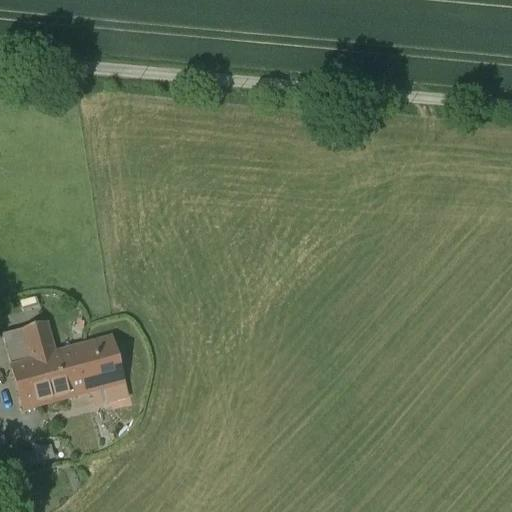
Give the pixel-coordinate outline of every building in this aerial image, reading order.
[(45,327),(23,333),(32,364),(44,407),(91,394),(123,385),(111,342),(54,357),(45,327)] [(32,364),(23,333),(2,339),(11,370),(32,364)] [(44,407),(32,364),(11,370),(23,413),(44,407)] [(127,400),(123,385),(91,394),(95,409),(127,400)] [(25,451),(28,467),(60,462),(57,445),(25,451)]
